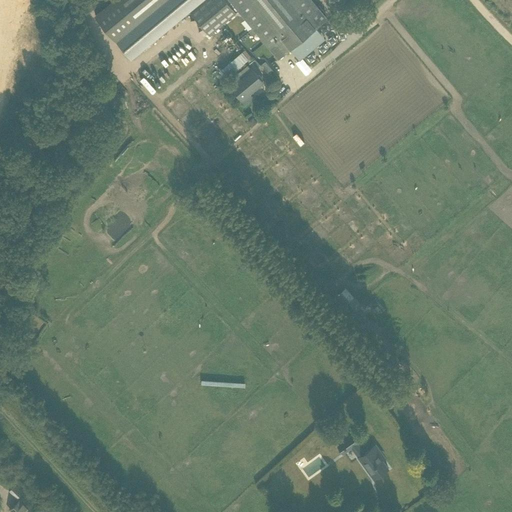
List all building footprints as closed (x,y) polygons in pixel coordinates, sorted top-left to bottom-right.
[(114,0),(95,16),(131,59),(189,11),(201,0),(114,0)] [(210,36),(236,13),(225,0),(204,0),(190,12),(210,36)] [(230,0),(239,10),(253,27),(249,31),(252,35),(257,31),(278,57),(291,46),(297,54),(320,34),(315,27),(326,17),(312,0),(230,0)] [(245,48),(219,70),(225,78),(251,56),(245,48)] [(264,82),(253,68),(230,87),(245,105),(254,98),(250,94),(264,82)] [(374,478),(388,468),(377,453),(380,451),(375,444),(364,452),(356,441),(357,441),(353,435),(338,445),(343,453),(352,447),(374,478)] [(15,484),(10,490),(17,497),(23,491),(15,484)] [(10,510),(11,511),(32,511),(20,500),(10,510)]
